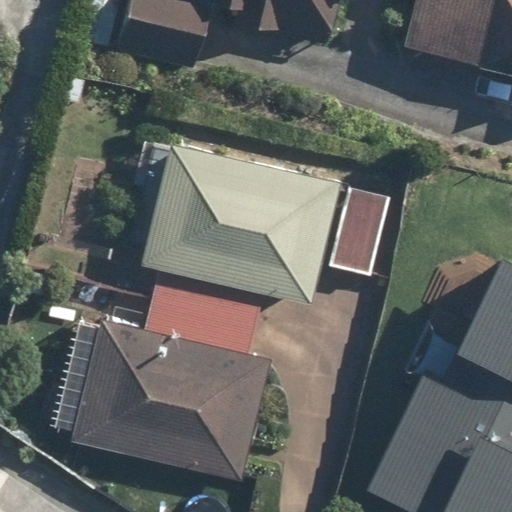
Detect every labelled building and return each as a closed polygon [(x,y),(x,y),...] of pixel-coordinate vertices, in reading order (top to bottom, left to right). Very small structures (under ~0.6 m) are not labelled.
[(191,69),(203,17),(333,46),(343,0),(118,0),(117,6),(95,2),(85,46),(191,69)] [(511,0),(407,0),(395,53),(467,72),(511,82),(511,0)] [(387,197),(160,145),(138,140),(126,191),(149,196),(133,266),(256,295),(306,306),(316,262),(369,274),(387,197)] [(511,511),(511,267),(488,256),(442,353),(431,347),(362,491),(405,511),(511,511)] [(47,434),(82,442),(73,479),(104,486),(113,449),(234,477),(262,356),(243,352),(256,295),(133,266),(120,321),(75,311),(47,434)]
